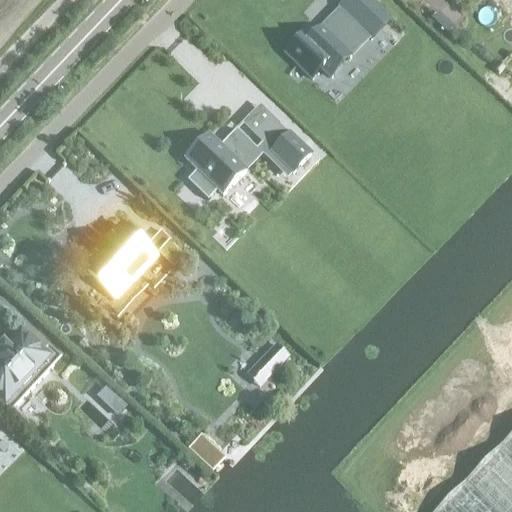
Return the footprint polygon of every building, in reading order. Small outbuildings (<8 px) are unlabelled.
[(368,0),(348,0),(340,9),(372,40),(390,21),(368,0)] [(305,35),(286,55),(310,79),(320,69),(329,78),(349,57),(321,29),(310,40),(305,35)] [(280,127),(261,145),(293,175),(311,157),(280,127)] [(207,137),(184,160),(197,172),(187,182),(208,202),(217,192),(223,197),(246,174),(241,169),(258,152),(237,131),(219,148),(207,137)] [(123,229),(84,270),(117,303),(157,262),(123,229)] [(0,399),(12,411),(52,369),(54,367),(20,336),(8,349),(4,345),(0,349),(0,399)] [(511,511),(511,436),(437,511),(511,511)]
